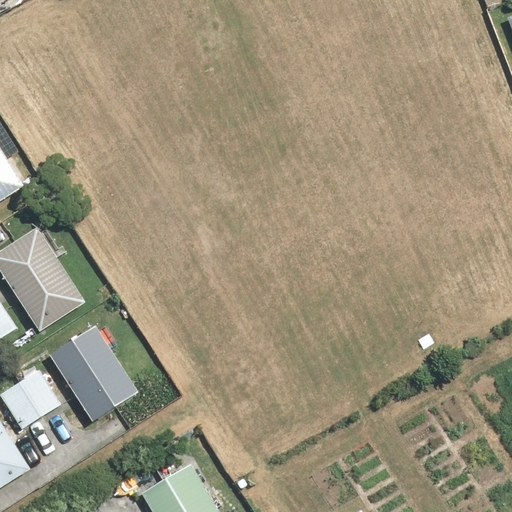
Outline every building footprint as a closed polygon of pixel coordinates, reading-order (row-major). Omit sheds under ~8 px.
[(0,206),(31,188),(0,136),(0,206)] [(92,303),(42,231),(0,260),(0,261),(49,332),(92,303)] [(4,293),(0,295),(0,343),(25,328),(4,293)] [(145,395),(103,329),(57,357),(100,424),(145,395)] [(48,366),(2,395),(26,433),(72,403),(48,366)] [(0,490),(36,470),(0,409),(0,490)] [(227,511),(198,463),(148,494),(159,511),(227,511)]
